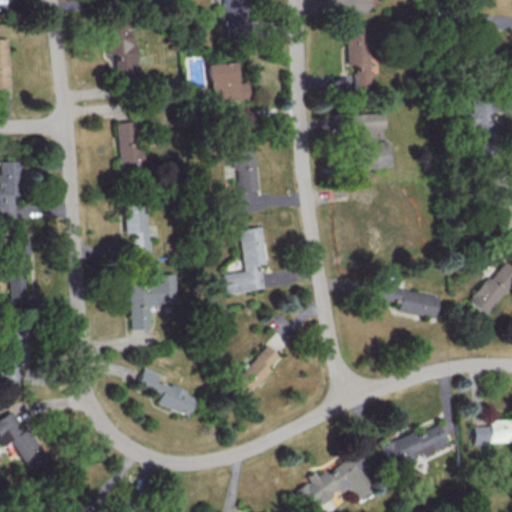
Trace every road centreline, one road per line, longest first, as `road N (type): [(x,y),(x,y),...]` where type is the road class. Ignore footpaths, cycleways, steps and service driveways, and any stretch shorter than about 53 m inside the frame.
road 1 (residential): [(511,364),(459,367),(375,388),(222,457),(183,464),(140,459),(107,435),(86,395),(64,125)]
road 2 (residential): [(296,0),(309,219),(345,403)]
road 3 (residential): [(51,0),(64,125)]
